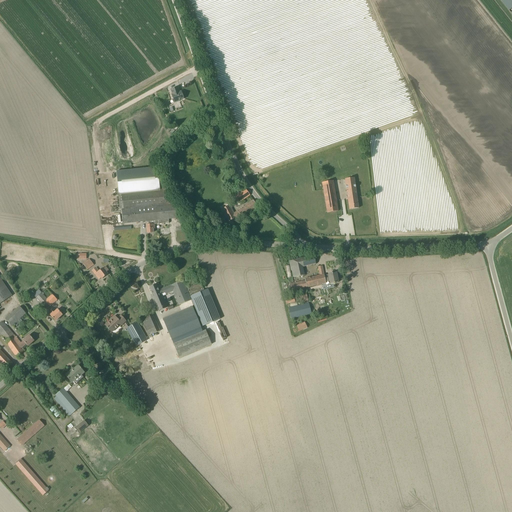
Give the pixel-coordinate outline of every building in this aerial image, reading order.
[(511,0),(500,0),(509,11),(511,7),(511,0)] [(179,92),(179,91),(178,87),(170,90),(172,94),(171,95),(174,103),(180,101),(179,100),(180,100),(184,99),(181,91),(179,92)] [(118,195),(119,210),(122,209),(123,223),(146,221),(146,225),(147,233),(153,232),(153,229),(154,228),(154,225),(162,224),(162,225),(164,224),(169,223),(169,219),(178,218),(177,204),(174,199),(170,200),(168,185),(164,185),(159,186),(158,178),(157,167),(116,171),(118,195)] [(358,208),(355,187),(359,186),(358,177),(345,179),(348,199),(349,209),(358,208)] [(333,181),(330,182),(323,183),(327,213),(338,211),(334,188),(333,181)] [(239,203),(250,195),(246,189),(235,197),(239,203)] [(243,218),(258,207),(253,200),(234,213),(229,205),(221,209),(228,222),(229,224),(231,229),(236,227),(232,220),(241,215),(243,218)] [(304,275),(303,267),(316,264),(314,255),(289,261),(291,270),(292,270),(293,277),(296,276),(296,277),(304,275)] [(87,269),(93,264),(89,259),(83,264),(87,269)] [(108,270),(105,266),(103,268),(99,271),(96,268),(92,270),(99,280),(101,278),(102,279),(108,274),(106,272),(108,270)] [(338,282),(336,273),(328,274),(328,275),(324,276),(322,266),(318,267),(320,275),(305,279),(305,281),(290,284),(291,291),(326,283),(325,282),(329,281),(330,284),(338,282)] [(0,303),(12,295),(0,277),(0,303)] [(159,291),(156,284),(149,287),(152,294),(151,295),(158,311),(167,307),(162,295),(173,291),(178,303),(179,305),(191,300),(190,298),(183,281),(163,289),(160,290),(159,291)] [(191,297),(203,328),(220,322),(207,290),(191,297)] [(57,300),(52,294),(47,299),(41,293),(36,298),(41,304),(41,305),(46,310),(57,300)] [(306,294),(302,295),(300,295),(301,299),(302,299),(303,302),(308,301),(306,294)] [(287,304),(295,302),(293,295),(285,297),(287,304)] [(291,318),(311,313),(308,303),(288,308),(291,318)] [(202,328),(201,326),(193,308),(193,305),(163,318),(172,340),(202,328)] [(12,326),(15,323),(20,319),(26,313),(19,306),(5,319),(12,326)] [(55,312),(52,308),(47,312),(55,321),(62,315),(57,310),(55,312)] [(148,336),(159,331),(152,313),(141,318),(148,336)] [(126,321),(121,316),(117,319),(115,316),(111,319),(112,320),(106,326),(111,332),(119,325),(120,326),(126,321)] [(21,343),(2,321),(0,323),(0,333),(6,341),(6,342),(16,357),(23,351),(21,349),(26,344),(28,346),(34,341),(29,335),(23,340),(23,341),(21,343)] [(299,332),(307,328),(304,322),(296,326),(299,332)] [(136,346),(147,340),(137,323),(127,328),(136,346)] [(179,358),(212,344),(206,330),(173,344),(179,358)] [(6,369),(12,363),(0,350),(0,368),(3,372),(6,369)] [(84,372),(78,365),(72,371),(71,370),(65,375),(71,382),(84,372)] [(68,416),(72,414),(79,407),(77,404),(63,389),(56,395),(58,398),(56,400),(68,416)] [(52,406),(48,410),(56,418),(60,415),(52,406)] [(21,446),(44,425),(39,420),(17,440),(21,446)] [(79,433),(88,426),(84,420),(74,428),(79,433)] [(0,445),(5,451),(10,447),(0,435),(0,445)] [(43,495),(48,490),(21,459),(16,464),(43,495)]
